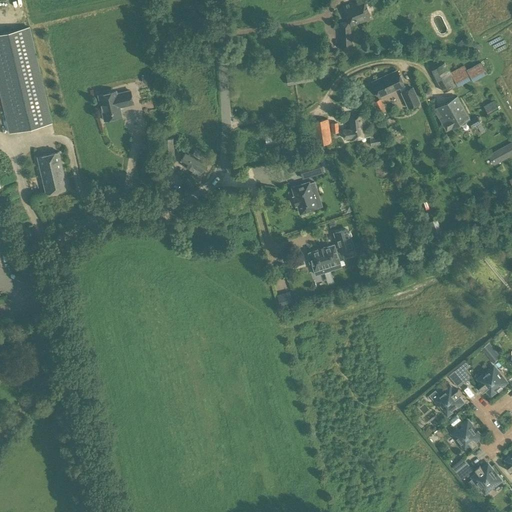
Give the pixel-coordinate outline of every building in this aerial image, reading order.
[(349,22),(340,23),(341,49),(351,48),(350,27),(370,19),(362,0),(355,0),(356,1),(342,6),(349,22)] [(28,27),(0,34),(0,95),(9,132),(51,122),(28,27)] [(463,37),(457,43),(464,50),(470,44),(463,37)] [(343,51),(326,52),(326,64),(343,63),(343,51)] [(478,62),(468,68),(473,78),(483,72),(478,62)] [(443,63),(431,70),(443,92),(456,85),(452,77),(443,63)] [(465,70),(452,77),(456,85),(469,77),(465,70)] [(403,86),(396,71),(372,82),(379,97),(399,88),(401,93),(408,108),(419,103),(412,88),(406,91),(403,86)] [(311,72),(287,76),(288,84),(312,80),(311,72)] [(113,91),(97,94),(104,119),(105,119),(106,121),(111,120),(111,118),(121,115),(119,109),(121,106),(133,103),(129,90),(113,93),(113,91)] [(456,97),(437,108),(442,117),(439,119),(446,131),(469,118),(456,97)] [(379,99),(373,102),(378,113),(384,110),(379,99)] [(494,100),(483,106),(488,114),(498,108),(494,100)] [(346,129),(343,130),(344,138),(347,138),(347,140),(369,137),(369,130),(366,131),(364,114),(344,117),(346,129)] [(477,116),(468,121),(471,127),(480,122),(477,116)] [(327,119),(311,121),(315,145),(331,143),(327,119)] [(277,135),(265,135),(265,143),(278,143),(277,135)] [(175,136),(164,136),(166,159),(176,159),(175,136)] [(378,138),(369,139),(371,146),(379,144),(378,138)] [(511,142),(487,156),(492,165),(511,154),(511,142)] [(185,152),(180,161),(185,164),(185,165),(193,169),(193,168),(201,172),(206,163),(200,159),(202,155),(194,150),(191,154),(191,155),(185,152)] [(58,151),(36,156),(45,193),(67,188),(58,151)] [(319,159),(298,166),(302,178),(323,172),(319,159)] [(308,183),(292,188),(295,197),(293,198),(295,205),(298,204),(300,213),(316,208),(313,199),(319,197),(314,182),(308,184),(308,183)] [(407,219),(395,224),(398,231),(410,226),(407,219)] [(308,253),(309,255),(307,255),(309,264),(312,263),(316,275),(341,267),(338,260),(343,259),(341,252),(352,248),(346,229),(334,233),(339,248),(335,249),(333,245),(324,248),(323,247),(318,248),(318,250),(308,253)] [(288,291),(276,293),(279,306),(291,303),(288,291)] [(466,362),(454,371),(462,381),(469,375),(465,370),(469,366),(466,362)] [(484,384),(479,387),(483,392),(487,388),(491,393),(505,382),(494,368),(480,379),(484,384)] [(454,371),(449,375),(457,385),(462,381),(454,371)] [(450,388),(436,399),(448,413),(462,402),(458,397),(462,394),(458,389),(454,392),(450,388)] [(468,422),(454,433),(465,447),(470,443),(473,448),(478,444),(475,440),(479,436),(468,422)] [(462,459),(452,467),(457,473),(467,465),(462,459)] [(467,465),(457,473),(462,478),(471,470),(467,465)] [(479,473),(474,477),(485,491),(500,480),(488,466),(483,469),(480,465),(475,469),(479,473)]
